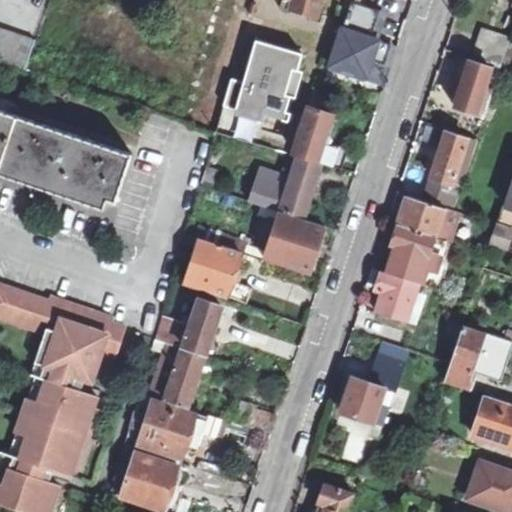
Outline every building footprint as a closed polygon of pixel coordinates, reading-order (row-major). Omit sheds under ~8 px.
[(316,0),(284,0),(282,7),(293,10),(293,7),(313,13),(316,0)] [(380,10),(349,0),(327,70),(365,82),(371,62),(384,66),(391,44),(371,38),(380,10)] [(34,39),(0,28),(0,61),(24,70),(34,39)] [(473,60),(502,68),(511,40),(493,34),(490,44),(480,41),(473,60)] [(242,82),(230,78),(223,105),(248,112),(251,103),(284,113),(301,53),(252,39),(247,56),(249,57),(242,82)] [(391,44),(384,66),(391,68),(398,46),(391,44)] [(489,67),(466,59),(451,106),(475,113),(489,67)] [(311,93),(292,152),(316,160),(331,114),(324,112),(329,98),(311,93)] [(0,156),(12,121),(0,116),(0,156)] [(0,171),(110,209),(127,160),(12,121),(0,156),(0,171)] [(476,139),(448,131),(426,200),(455,208),(476,139)] [(233,161),(208,153),(198,187),(223,194),(233,161)] [(304,219),(324,165),(297,157),(290,178),(260,170),(252,199),(304,219)] [(446,207),(410,196),(400,227),(437,238),(446,207)] [(511,206),(504,204),(497,225),(511,229),(511,206)] [(263,258),(308,274),(325,229),(280,212),(263,258)] [(435,239),(400,227),(386,271),(420,282),(435,239)] [(249,258),(200,240),(184,282),(233,300),(249,258)] [(427,286),(374,268),(367,289),(383,294),(377,312),(414,324),(427,286)] [(0,286),(0,318),(38,331),(0,442),(0,503),(26,511),(58,511),(123,326),(109,322),(1,287),(0,286)] [(204,356),(222,307),(198,300),(188,325),(161,318),(154,337),(204,356)] [(511,341),(463,325),(446,380),(494,395),(511,341)] [(185,411),(205,357),(166,342),(146,396),(185,411)] [(402,370),(381,362),(371,386),(357,381),(341,423),(377,437),(402,370)] [(511,404),(480,395),(470,429),(511,441),(511,404)] [(215,421),(152,402),(137,443),(185,461),(193,434),(211,440),(215,421)] [(278,420),(249,409),(243,426),(271,436),(278,420)] [(135,447),(118,492),(169,511),(186,466),(135,447)] [(511,473),(481,463),(471,495),(511,508),(511,473)] [(348,511),(354,498),(323,487),(313,511),(348,511)] [(107,493),(101,511),(121,511),(124,498),(107,493)]
